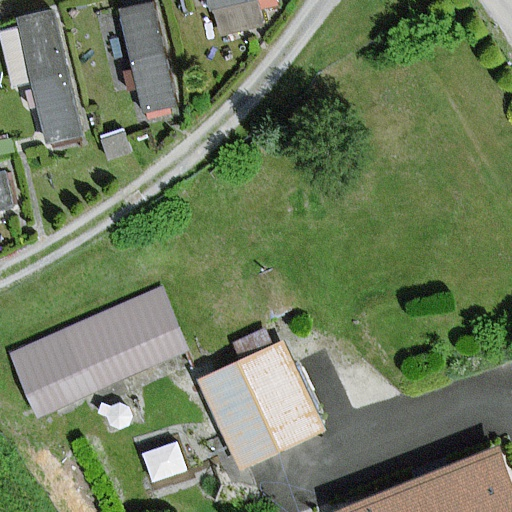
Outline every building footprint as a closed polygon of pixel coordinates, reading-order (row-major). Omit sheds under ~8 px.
[(83,0),(16,15),(39,134),(113,122),(83,0)] [(185,0),(115,0),(139,116),(207,104),(185,0)] [(202,0),(207,18),(276,0),(202,0)] [(0,231),(22,226),(1,155),(0,155),(0,231)] [(40,409),(184,348),(160,293),(16,354),(40,409)] [(244,465),(318,432),(281,347),(206,380),(244,465)] [(346,511),(511,511),(511,480),(501,452),(346,511)]
